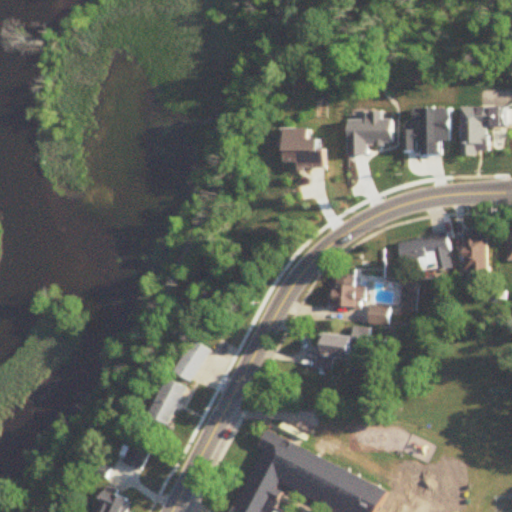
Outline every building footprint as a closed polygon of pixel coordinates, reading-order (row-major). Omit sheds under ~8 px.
[(313,130),(289,130),(289,165),(301,165),(301,170),(328,170),(328,151),(322,151),(322,141),(313,141),(313,130)] [(484,239),(484,233),(466,233),(466,273),(489,273),(489,239),(484,239)] [(454,270),(449,237),(401,244),(405,267),(421,264),(423,275),(454,270)] [(366,309),(366,287),(332,287),(332,309),(366,309)] [(354,361),(355,350),(372,351),(373,330),(356,329),(356,338),(322,336),(321,370),(334,371),(335,360),(354,361)] [(217,351),(200,341),(181,374),(198,384),(217,351)] [(157,419),(177,428),(194,389),(175,380),(157,419)] [(228,511),(272,429),(393,491),(381,511),(228,511)] [(104,511),(130,511),(135,502),(113,493),(104,511)]
